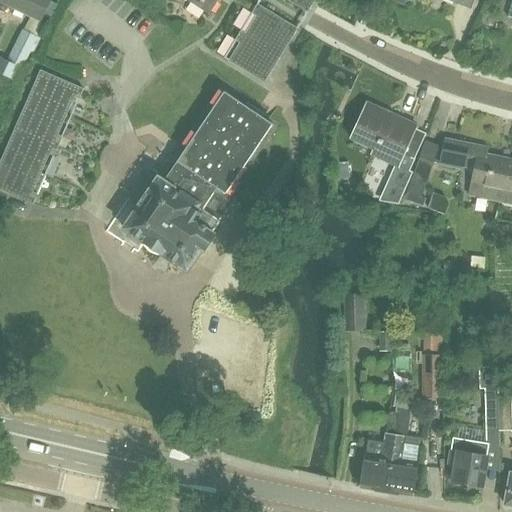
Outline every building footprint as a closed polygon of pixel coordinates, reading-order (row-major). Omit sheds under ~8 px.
[(0,0),(41,21),(51,0),(0,0)] [(190,0),(211,13),(218,0),(190,0)] [(289,0),(308,11),(315,0),(289,0)] [(242,30),(281,56),(299,27),(258,3),(242,30)] [(225,57),(266,82),(281,56),(242,30),(225,57)] [(7,60),(0,57),(0,73),(18,82),(28,62),(26,61),(29,55),(13,47),(7,60)] [(28,99),(72,117),(85,88),(41,69),(28,99)] [(0,95),(3,97),(11,82),(0,76),(0,95)] [(178,160),(164,181),(159,178),(156,183),(144,175),(129,196),(142,205),(126,229),(145,242),(144,243),(145,244),(147,248),(149,249),(150,251),(152,252),(155,253),(157,254),(162,255),(165,250),(187,265),(200,246),(204,248),(215,232),(213,231),(220,220),(203,208),(218,187),(226,192),(272,122),(224,90),(178,160)] [(16,127),(59,146),(72,117),(28,99),(16,127)] [(366,108),(352,138),(354,139),(375,148),(373,154),(396,164),(379,200),(392,202),(398,203),(413,172),(410,170),(415,158),(427,133),(416,128),(417,124),(389,111),(386,117),(366,108)] [(3,156),(47,175),(59,146),(16,127),(3,156)] [(475,170),(470,194),(501,200),(509,159),(487,155),(489,147),(447,139),(443,163),(475,170)] [(0,163),(0,189),(34,204),(47,175),(3,156),(0,163)] [(408,192),(406,199),(409,200),(424,205),(427,197),(423,196),(435,162),(435,161),(420,156),(408,191),(408,192)] [(511,159),(509,159),(501,200),(511,202),(511,159)] [(340,165),(340,178),(350,177),(349,165),(340,165)] [(494,224),(495,238),(511,237),(511,228),(511,224),(494,224)] [(249,233),(244,240),(255,246),(259,239),(249,233)] [(367,330),(366,293),(345,293),(346,331),(367,330)] [(422,353),(423,396),(444,396),(444,353),(422,353)] [(499,385),(486,386),(487,431),(500,431),(500,430),(499,385)] [(500,430),(511,430),(511,385),(499,385),(500,430)] [(391,410),(386,441),(369,438),(366,454),(361,488),(388,492),(403,399),(399,399),(397,411),(391,410)] [(419,462),(404,460),(413,401),(403,399),(388,492),(413,496),(419,462)] [(487,468),(487,443),(454,437),(452,451),(459,452),(454,480),(483,485),(486,468),(487,468)]
